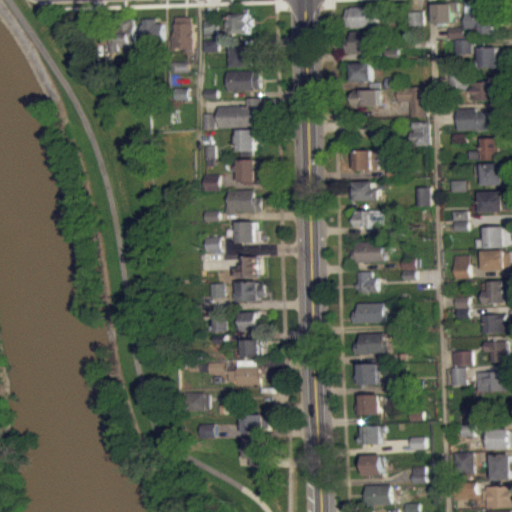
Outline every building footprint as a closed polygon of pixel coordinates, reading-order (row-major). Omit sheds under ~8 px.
[(436,3),(436,22),(456,22),(455,11),(460,11),(460,0),(451,0),(451,3),(436,3)] [(346,7),(351,7),(351,6),(378,5),(379,11),(377,11),(378,26),(352,27),(352,25),(347,25),(346,7)] [(248,7),(248,13),(249,14),(249,32),(226,32),(226,26),(228,26),(228,19),(230,19),(230,13),(239,12),(238,7),(248,7)] [(425,11),(425,24),(414,24),(414,11),(425,11)] [(467,12),(467,28),(478,28),(478,32),(484,32),(484,33),(500,33),(500,11),(467,12)] [(173,16),(173,22),(172,22),(172,34),(170,34),(170,47),(182,47),(182,51),(192,51),(192,21),(190,22),(190,16),(173,16)] [(140,17),(140,31),(139,31),(139,38),(140,38),(140,41),(151,41),(152,44),(162,44),(162,22),(154,22),(154,17),(140,17)] [(109,50),(116,49),(116,42),(119,42),(120,46),(128,46),(128,42),(134,42),(134,23),(132,23),(132,18),(108,18),(109,50)] [(202,19),(202,36),(216,35),(216,26),(214,26),(213,19),(202,19)] [(450,27),(451,37),(466,36),(465,26),(450,27)] [(351,30),(351,37),(347,37),(347,52),(378,51),(378,29),(351,30)] [(452,45),(466,45),(466,34),(451,34),(452,45)] [(218,38),(218,49),(202,50),(202,39),(218,38)] [(455,38),(456,52),(474,52),(474,38),(455,38)] [(231,46),(232,65),(255,65),(255,63),(261,63),(260,47),(254,47),(254,45),(231,46)] [(474,46),(455,46),(456,62),(474,62),(474,46)] [(218,47),(203,47),(203,58),(218,58),(218,47)] [(483,47),(483,58),(478,58),(478,67),(501,66),(500,47),(483,47)] [(386,57),(399,57),(399,48),(385,48),(386,57)] [(109,55),(110,72),(93,72),(93,55),(109,55)] [(187,60),(188,70),(174,71),(173,61),(187,60)] [(353,62),(353,64),(348,64),(348,78),(353,78),(353,80),(373,80),(373,62),(353,62)] [(260,70),(261,87),(255,87),(255,89),(227,90),(227,85),(224,85),(224,76),(227,76),(227,71),(260,70)] [(450,72),(451,88),(470,87),(470,72),(450,72)] [(474,81),(475,99),(503,98),(502,92),(505,92),(505,85),(503,85),(502,73),(491,73),(491,81),(474,81)] [(386,75),(386,85),(400,85),(400,75),(386,75)] [(470,95),(470,80),(447,80),(448,96),(470,95)] [(399,100),(412,100),(413,115),(431,115),(430,85),(399,86),(399,100)] [(188,86),(188,99),(174,99),(173,86),(188,86)] [(203,88),(203,97),(217,97),(217,88),(203,88)] [(375,88),(375,90),(381,90),(382,99),(376,99),(376,100),(377,101),(378,104),(358,105),(357,89),(375,88)] [(219,105),(220,126),(256,125),(256,118),(262,118),(262,96),(246,97),(246,104),(219,105)] [(355,114),(382,113),(381,96),(355,97),(355,114)] [(481,110),(481,107),(461,108),(462,129),(505,128),(504,109),(481,110)] [(202,112),(203,128),(215,128),(214,112),(202,112)] [(214,120),(203,120),(203,136),(215,136),(214,120)] [(413,121),(413,128),(415,128),(415,130),(411,130),(411,145),(431,144),(431,120),(413,121)] [(239,128),(239,134),(237,134),(237,142),(239,142),(239,150),(244,149),(244,153),(253,153),(253,150),(257,150),(257,127),(239,128)] [(455,132),(456,142),(470,141),(470,132),(455,132)] [(486,137),(487,147),(484,147),(484,153),(487,153),(487,158),(505,158),(505,149),(509,149),(509,138),(505,138),(505,137),(486,137)] [(205,144),(206,158),(216,157),(215,143),(205,144)] [(381,168),(380,162),(385,162),(384,149),(375,149),(375,148),(356,149),(356,169),(381,168)] [(485,166),(485,157),(472,158),(473,166),(485,166)] [(240,158),(240,164),(238,164),(238,170),(241,170),(241,180),(246,180),(246,183),(257,183),(257,181),(262,181),(262,167),(258,168),(258,159),(256,158),(240,158)] [(485,162),(485,164),(480,164),(480,173),(486,173),(486,184),(505,184),(511,178),(511,164),(506,164),(506,161),(485,162)] [(388,166),(389,177),(403,176),(403,166),(388,166)] [(206,173),(206,189),(222,189),(221,173),(206,173)] [(454,179),(454,190),(470,190),(469,178),(454,179)] [(351,197),(357,197),(357,199),(381,198),(381,189),(375,189),(375,180),(356,180),(356,182),(351,182),(351,197)] [(221,181),(206,181),(206,197),(222,197),(221,181)] [(419,186),(419,205),(433,204),(432,186),(419,186)] [(469,198),(469,186),(454,187),(454,198),(469,198)] [(231,188),(231,204),(229,204),(230,212),(239,212),(239,209),(246,209),(247,210),(265,210),(265,195),(258,196),(258,188),(231,188)] [(484,190),(483,192),(484,199),(485,210),(509,209),(509,208),(511,208),(511,191),(507,191),(507,190),(484,190)] [(354,210),(355,224),(359,224),(359,225),(384,224),(384,221),(387,221),(387,217),(384,217),(384,212),(381,212),(381,208),(358,209),(358,210),(354,210)] [(207,209),(208,220),(223,220),(222,209),(207,209)] [(455,209),(455,219),(471,218),(471,209),(455,209)] [(222,218),(208,217),(208,228),(222,228),(222,218)] [(383,232),(383,217),(355,217),(355,233),(383,232)] [(239,222),(239,230),(236,230),(236,239),(241,238),(241,242),(260,241),(260,239),(263,239),(263,230),(260,230),(259,220),(241,220),(241,222),(239,222)] [(456,220),(457,230),(472,229),(471,220),(456,220)] [(479,238),(479,247),(489,247),(510,247),(510,244),(511,244),(511,227),(509,227),(509,225),(488,225),(488,230),(489,231),(489,237),(479,238)] [(208,236),(208,250),(224,250),(224,235),(208,236)] [(354,260),(358,260),(358,262),(389,261),(389,255),(386,255),(386,240),(357,241),(357,244),(353,244),(354,260)] [(224,243),(208,244),(209,258),(224,258),(224,243)] [(486,249),(486,258),(484,259),(484,267),(486,267),(486,269),(510,269),(510,266),(511,266),(511,250),(510,250),(510,249),(486,249)] [(457,254),(457,277),(473,277),(473,253),(457,254)] [(243,255),(243,275),(261,275),(261,268),(262,268),(262,262),(260,262),(260,255),(243,255)] [(404,268),(419,267),(418,257),(404,258),(404,268)] [(404,269),(405,279),(419,278),(418,269),(404,269)] [(360,271),(360,282),(358,282),(358,287),(360,287),(360,290),(380,290),(380,277),(374,277),(373,270),(360,271)] [(484,289),(485,302),(508,301),(508,293),(511,293),(510,279),(489,279),(489,289),(484,289)] [(261,280),(261,282),(266,282),(266,296),(262,296),(262,300),(241,300),(240,280),(261,280)] [(212,282),(212,296),(227,296),(227,282),(212,282)] [(213,304),(226,304),(226,290),(212,291),(213,304)] [(457,296),(457,306),(472,306),(472,296),(457,296)] [(356,309),(356,321),(390,320),(390,309),(388,309),(388,301),(361,302),(361,309),(356,309)] [(458,308),(459,317),(472,316),(472,307),(458,308)] [(243,311),(243,316),(239,316),(239,323),(241,323),(242,327),(244,327),(244,329),(261,329),(260,311),(243,311)] [(511,313),(484,314),(485,332),(511,331),(511,313)] [(212,317),(212,330),(228,330),(228,316),(212,317)] [(363,332),(363,340),(358,341),(358,353),(382,352),(382,354),(393,354),(392,346),(389,346),(389,331),(363,332)] [(214,334),(214,342),(227,342),(227,334),(214,334)] [(262,337),(263,355),(243,356),(243,350),(241,350),(241,342),(244,342),(244,338),(262,337)] [(487,340),(487,350),(493,350),(493,361),(511,361),(511,352),(511,347),(511,340),(487,340)] [(454,350),(455,364),(475,364),(475,353),(477,353),(477,350),(474,350),(454,350)] [(259,357),(237,358),(238,368),(228,369),(229,380),(239,380),(239,383),(261,382),(261,377),(263,377),(263,365),(259,365),(259,357)] [(474,357),(455,358),(456,372),(474,372),(474,357)] [(225,360),(225,371),(210,372),(210,370),(201,370),(201,363),(209,362),(209,361),(225,360)] [(357,371),(358,382),(363,382),(363,383),(382,383),(381,362),(362,363),(362,371),(357,371)] [(453,366),(454,384),(469,383),(468,366),(453,366)] [(210,380),(225,379),(225,368),(210,369),(210,380)] [(480,371),(481,390),(511,389),(511,370),(480,371)] [(454,392),(469,392),(468,374),(453,375),(454,392)] [(206,409),(206,407),(211,407),(211,392),(206,393),(206,391),(188,391),(188,409),(206,409)] [(359,400),(359,413),(382,412),(382,411),(385,411),(384,393),(362,394),(363,400),(359,400)] [(410,410),(411,420),(425,419),(424,409),(410,410)] [(243,413),(244,431),(271,430),(270,416),(266,416),(266,413),(243,413)] [(462,423),(463,435),(477,435),(477,423),(462,423)] [(359,434),(364,434),(364,424),(388,424),(388,431),(384,431),(385,442),(359,442),(359,434)] [(511,428),(492,428),(492,431),(488,431),(488,441),(492,441),(493,448),(511,447),(511,428)] [(213,431),(200,431),(200,441),(212,442),(213,431)] [(383,432),(365,433),(365,442),(359,442),(359,451),(384,451),(383,432)] [(412,436),(412,448),(427,447),(427,435),(412,436)] [(246,437),(246,457),(252,457),(252,465),(266,465),(266,457),(269,457),(268,436),(246,437)] [(413,456),(427,456),(427,444),(412,444),(413,456)] [(456,451),(456,471),(477,471),(477,468),(478,468),(478,457),(475,458),(475,451),(456,451)] [(511,452),(495,453),(495,456),(492,456),(492,468),(491,469),(491,472),(492,473),(492,475),(495,475),(495,479),(511,478),(511,452)] [(365,457),(365,454),(384,453),(384,473),(365,474),(365,471),(361,471),(361,467),(360,467),(359,461),(361,461),(361,457),(365,457)] [(413,473),(414,490),(427,489),(427,473),(413,473)] [(478,481),(478,493),(458,493),(458,481),(478,481)] [(394,482),(395,502),(366,503),(365,483),(394,482)] [(511,484),(489,485),(489,488),(485,488),(486,498),(489,498),(490,507),(511,506),(511,484)]
